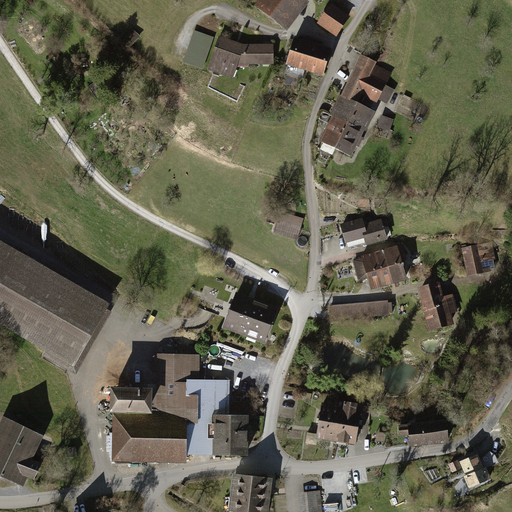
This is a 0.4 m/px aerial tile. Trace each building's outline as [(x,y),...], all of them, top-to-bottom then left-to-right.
[(310,4),(305,0),(259,0),(254,8),(287,33),(310,4)] [(350,18),(331,4),(317,25),(337,38),(350,18)] [(127,50),(140,37),(132,29),(119,42),(127,50)] [(214,38),(194,31),(183,63),(203,70),(214,38)] [(219,37),(207,71),(233,79),(238,66),(274,66),(273,45),(244,45),(219,37)] [(313,44),(294,39),(286,67),(305,72),(313,44)] [(332,50),(313,44),(305,72),(324,78),(332,50)] [(361,56),(345,89),(362,97),(377,104),(379,101),(388,105),(395,90),(386,86),(392,73),(376,66),(377,63),(361,56)] [(330,116),(332,117),(364,132),(366,133),(376,113),(358,104),(362,97),(345,89),(341,98),(339,97),(330,116)] [(394,120),(381,116),(377,128),(390,132),(394,120)] [(332,117),(320,143),(352,159),(357,147),(359,148),(364,139),(362,138),(364,132),(332,117)] [(297,241),(304,219),(280,212),(273,234),(297,241)] [(362,217),(339,223),(344,241),(363,236),(365,244),(386,238),(381,218),(363,222),(362,217)] [(492,241),(461,247),(467,276),(498,269),(492,241)] [(0,242),(0,327),(46,353),(43,357),(77,377),(113,314),(109,311),(112,306),(0,242)] [(393,282),(406,278),(403,266),(404,266),(403,259),(406,258),(402,244),(397,245),(397,244),(383,248),(393,282)] [(382,285),(393,282),(383,248),(372,251),(382,285)] [(370,289),(382,285),(372,251),(360,255),(370,289)] [(439,285),(419,291),(430,330),(453,324),(450,313),(457,311),(453,297),(443,299),(439,285)] [(236,294),(222,330),(265,346),(278,310),(236,294)] [(388,300),(329,305),(330,321),(389,316),(389,313),(393,313),(392,302),(388,302),(388,300)] [(187,454),(213,454),(214,414),(229,414),(230,379),(200,379),(200,354),(158,353),(153,355),(153,372),(157,372),(156,393),(153,393),(153,410),(113,409),(112,461),(187,462),(187,454)] [(153,384),(111,383),(111,409),(113,409),(153,410),(153,393),(153,384)] [(315,437),(336,440),(343,400),(335,399),(334,403),(322,401),(315,437)] [(336,440),(356,444),(362,409),(356,408),(358,401),(343,399),(343,400),(336,440)] [(250,415),(229,414),(214,414),(213,454),(249,455),(250,415)] [(2,415),(0,420),(0,478),(14,485),(15,482),(23,486),(28,476),(34,479),(41,463),(39,462),(51,437),(2,415)] [(407,421),(410,446),(449,441),(448,432),(452,432),(451,422),(447,422),(446,417),(407,421)] [(484,467),(478,452),(459,460),(465,475),(463,476),(469,488),(491,478),(486,466),(484,467)] [(448,463),(452,472),(460,468),(457,460),(448,463)] [(233,472),(229,509),(234,510),(233,511),(269,511),(273,477),(233,472)] [(299,492),(300,511),(322,511),(320,490),(299,492)]
